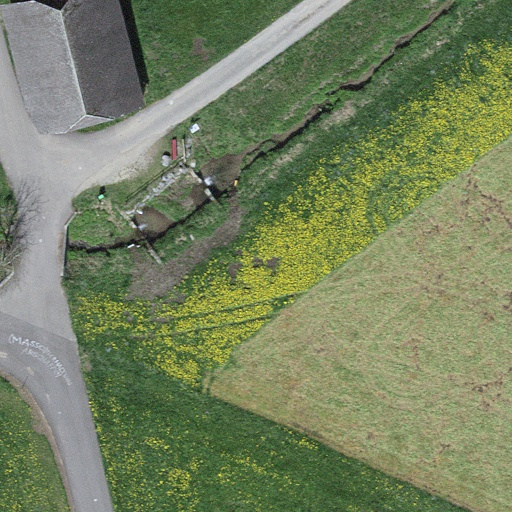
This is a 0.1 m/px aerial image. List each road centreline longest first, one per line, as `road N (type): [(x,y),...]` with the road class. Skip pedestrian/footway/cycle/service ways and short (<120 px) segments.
road 1 (track): [(46,221),(74,173),(343,0)]
road 2 (unclassified): [(49,361),(46,221),(0,89)]
road 3 (unclassified): [(94,511),(49,361)]
